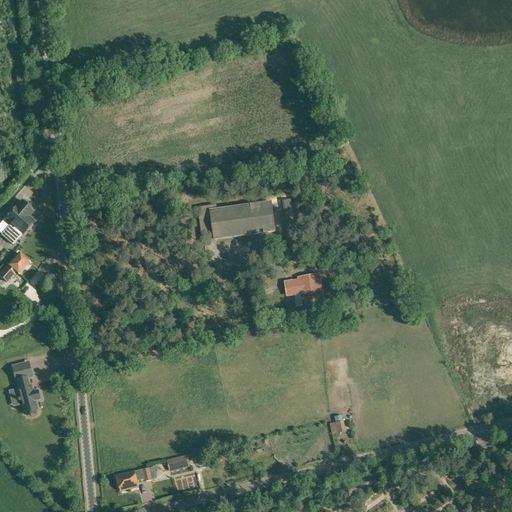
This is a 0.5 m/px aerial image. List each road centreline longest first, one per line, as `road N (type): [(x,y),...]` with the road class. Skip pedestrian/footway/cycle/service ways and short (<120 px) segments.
road 1 (unclassified): [(92,511),(42,0)]
road 2 (unclassified): [(511,422),(150,511)]
